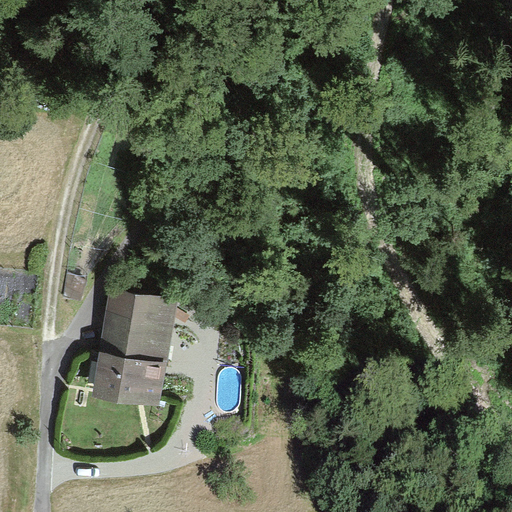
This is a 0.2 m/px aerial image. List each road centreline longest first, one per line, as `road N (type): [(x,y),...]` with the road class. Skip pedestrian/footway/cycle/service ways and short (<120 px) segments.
road 1 (track): [(40,511),(59,236),(139,0)]
road 2 (residential): [(323,0),(225,133),(129,244),(47,385)]
road 3 (track): [(383,0),(374,36),(369,178),(406,278),(455,371),(511,428)]
